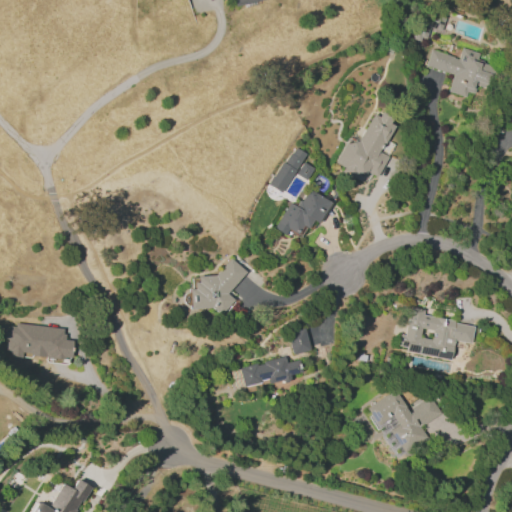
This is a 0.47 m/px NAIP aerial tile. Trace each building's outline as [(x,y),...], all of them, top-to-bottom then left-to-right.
[(424,66),(452,74),(446,92),(464,97),(466,91),(473,93),(476,81),(485,84),(491,64),(476,60),(478,52),(461,47),(457,58),(429,49),(424,66)] [(349,135),(333,165),(360,179),(365,171),(376,177),(387,156),(378,151),(395,118),(376,108),(359,140),(349,135)] [(302,152),(289,146),(270,187),(283,193),(302,152)] [(311,169),(301,164),(295,174),(305,180),(311,169)] [(288,202),(272,228),(284,234),(286,230),(299,237),(310,219),(316,223),(329,202),(307,189),(296,207),(288,202)] [(189,310),(234,308),(232,264),(225,265),(225,273),(195,275),(195,288),(187,289),(189,310)] [(472,324),(422,316),(423,309),(409,307),(404,335),(399,334),(396,350),(449,358),(452,340),(469,343),(472,324)] [(63,328),(14,323),(14,326),(7,325),(3,355),(20,357),(20,353),(69,359),(71,340),(62,339),(63,328)] [(290,353),(308,351),(305,327),(286,330),(290,353)] [(238,366),(241,385),(266,381),(266,383),(288,379),(287,374),(299,372),(297,359),(284,362),(284,358),(238,366)] [(461,436),(424,397),(410,410),(390,389),(365,412),(379,427),(384,422),(409,448),(426,432),(445,451),(461,436)] [(47,507),(37,502),(31,511),(73,511),(88,486),(75,479),(70,488),(61,483),(47,507)]
